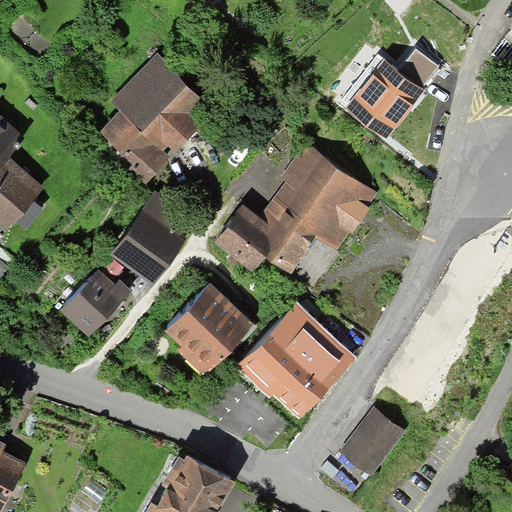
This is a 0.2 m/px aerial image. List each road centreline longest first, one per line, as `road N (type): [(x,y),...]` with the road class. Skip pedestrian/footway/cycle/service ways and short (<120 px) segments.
road 1 (residential): [(500,0),(461,91),(425,258),(385,340),(280,481)]
road 2 (residential): [(0,364),(163,420),(280,481)]
road 3 (residential): [(422,511),(511,361)]
